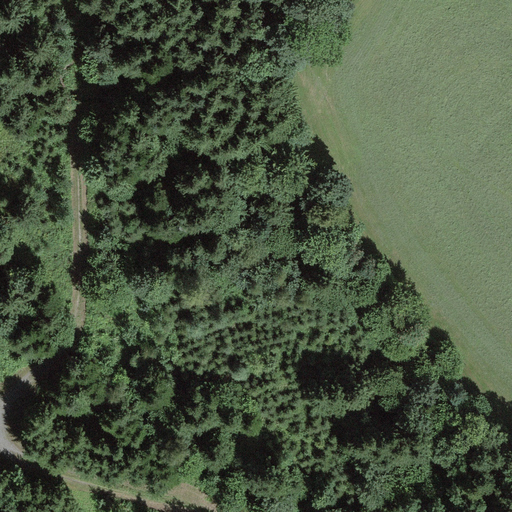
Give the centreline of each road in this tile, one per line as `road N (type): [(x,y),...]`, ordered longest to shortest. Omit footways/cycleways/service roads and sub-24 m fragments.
road 1 (track): [(71,0),(82,98),(78,319),(53,367),(0,416)]
road 2 (track): [(238,511),(145,495),(0,445)]
road 3 (track): [(377,0),(355,24),(317,25),(258,0)]
